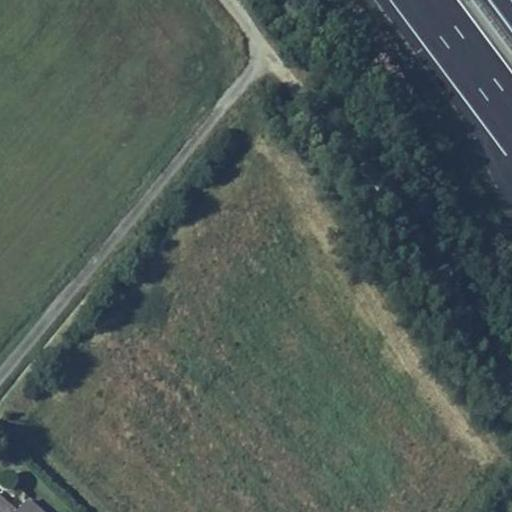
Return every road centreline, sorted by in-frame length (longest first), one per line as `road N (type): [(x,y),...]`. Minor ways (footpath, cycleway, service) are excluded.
road 1 (unclassified): [(233,0),(267,45),(0,374)]
road 2 (track): [(511,373),(267,45)]
road 3 (motorway): [(422,0),(511,120)]
